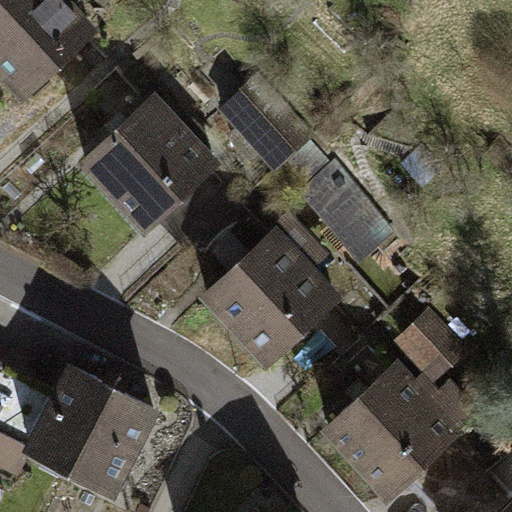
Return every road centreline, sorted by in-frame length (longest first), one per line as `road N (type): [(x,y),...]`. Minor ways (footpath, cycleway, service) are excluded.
road 1 (residential): [(211,398),(0,283)]
road 2 (residential): [(321,511),(211,398)]
road 3 (residential): [(158,511),(211,398)]
